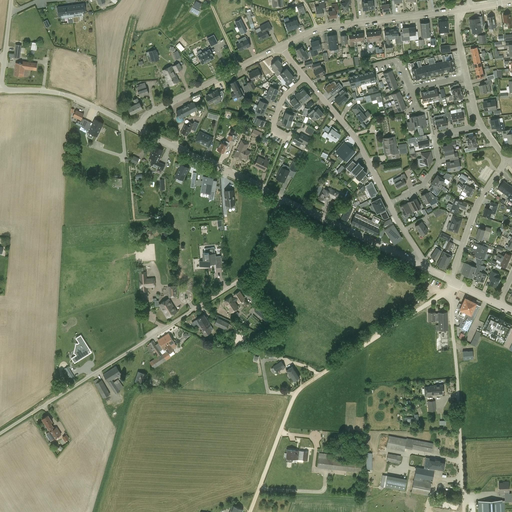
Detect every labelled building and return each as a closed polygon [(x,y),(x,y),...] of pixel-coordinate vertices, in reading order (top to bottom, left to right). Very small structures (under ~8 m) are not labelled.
[(193,6),(199,9),(202,3),(196,0),(193,6)] [(340,0),(341,3),(340,3),(342,12),(349,11),(348,6),(351,5),(350,0),(340,0)] [(363,11),(368,10),(366,0),(357,0),(359,9),(362,9),(363,11)] [(374,9),(374,7),(377,7),(376,0),(366,0),(368,10),(374,9)] [(389,4),(385,4),(385,0),(381,1),(382,5),(381,5),(382,12),(390,11),(389,4)] [(318,3),(319,6),(315,7),(316,17),(323,16),(323,12),(326,11),(324,2),(318,3)] [(306,13),(302,3),(296,6),(297,10),(298,9),(300,15),(306,13)] [(336,17),(336,13),(339,12),(337,3),(331,4),(332,11),(328,11),(329,18),(330,19),(332,19),(333,18),(336,17)] [(76,8),(71,8),(72,14),(72,17),(83,16),(82,13),(85,13),(84,4),(76,5),(76,8)] [(72,17),(72,14),(71,8),(66,9),(66,6),(58,7),(58,8),(56,8),(57,12),(58,12),(59,16),(61,15),(62,18),(72,17)] [(246,12),(251,28),(253,32),(255,30),(253,27),(254,26),(253,24),(256,22),(253,13),(252,14),(250,9),(247,10),(247,12),(246,12)] [(504,23),(505,27),(508,26),(508,28),(511,27),(511,25),(511,17),(510,17),(510,14),(507,14),(506,13),(504,14),(503,15),(504,23)] [(487,17),(488,24),(489,28),(496,27),(494,16),(493,16),(492,16),(491,16),(490,17),(487,17)] [(299,27),(300,26),(299,23),(298,24),(296,18),(289,21),(288,17),(283,19),(288,31),(299,27)] [(472,25),(473,33),(481,32),(479,18),(469,20),(470,26),(472,25)] [(439,33),(448,32),(447,21),(438,21),(439,33)] [(262,31),(257,33),(260,41),(264,39),(265,39),(269,37),(266,32),(272,29),(268,22),(259,27),(262,31)] [(436,44),(435,38),(431,39),(430,37),(429,23),(420,23),(421,37),(427,37),(427,41),(430,41),(430,45),(436,44)] [(403,36),(406,36),(407,43),(410,43),(410,44),(409,36),(408,28),(402,28),(403,36)] [(397,29),(391,30),(392,39),(392,43),(395,43),(395,44),(401,43),(401,39),(401,35),(398,35),(397,29)] [(385,38),(386,38),(386,44),(385,44),(386,51),(392,50),(392,44),(392,43),(392,41),(390,41),(390,39),(392,39),(391,30),(384,30),(385,38)] [(380,31),(373,32),(374,41),(381,40),(380,31)] [(366,33),(366,39),(367,42),(374,41),(373,32),(366,33)] [(361,43),(364,43),(363,33),(356,34),(356,42),(361,41),(361,43)] [(353,42),(356,42),(356,34),(348,35),(350,47),(353,46),(353,42)] [(213,35),(207,38),(211,46),(217,43),(213,35)] [(329,49),(335,49),(335,53),(339,52),(336,35),(327,36),(329,49)] [(238,40),(239,43),(236,44),(240,52),(251,46),(247,39),(244,40),(243,37),(238,40)] [(316,49),(321,47),(318,40),(310,43),(312,49),(309,50),(312,56),(318,54),(316,49)] [(181,52),(184,48),(179,42),(176,45),(181,52)] [(298,58),(300,57),(302,61),(309,57),(305,50),(304,51),(301,47),(296,50),(298,54),(296,55),(298,58)] [(472,52),(473,56),(479,54),(477,47),(471,48),(472,52)] [(156,49),(148,52),(151,60),(154,62),(157,61),(158,57),(156,49)] [(200,50),(197,52),(198,55),(197,55),(202,64),(214,58),(209,49),(202,53),(200,50)] [(499,51),(497,51),(494,52),(496,60),(503,59),(503,55),(499,56),(499,51)] [(481,62),(480,57),(486,56),(485,53),(482,53),(479,54),(473,56),(474,60),(473,60),(474,63),(481,62)] [(444,55),(443,55),(447,72),(448,71),(448,72),(455,70),(451,54),(448,55),(450,60),(446,61),(444,55)] [(447,72),(443,55),(441,56),(443,62),(438,63),(440,73),(447,72)] [(433,75),(440,73),(438,63),(435,64),(434,57),(430,58),(433,75)] [(427,76),(433,75),(430,58),(428,59),(429,65),(424,66),(427,76)] [(275,73),(275,74),(282,68),(280,66),(282,64),(278,59),(271,65),(273,68),(272,69),(274,72),(275,73)] [(23,76),(24,69),(36,70),(37,63),(23,61),(22,64),(16,63),(14,75),(23,76)] [(421,78),(427,76),(424,66),(421,67),(420,61),(417,61),(418,67),(417,67),(420,78),(421,78)] [(314,68),(315,70),(313,72),(317,78),(325,73),(322,67),(321,67),(320,66),(321,66),(320,62),(312,65),(311,65),(313,69),(314,68)] [(483,70),(481,62),(474,63),(475,67),(476,71),(483,70)] [(173,68),(172,69),(171,67),(163,71),(170,85),(178,81),(174,74),(182,69),(179,63),(172,66),(173,68)] [(414,80),(420,78),(417,67),(414,68),(413,63),(410,64),(414,80)] [(284,70),(282,68),(275,74),(277,76),(280,74),(283,79),(290,73),(286,68),(284,70)] [(262,77),(258,70),(249,74),(253,81),(262,77)] [(484,77),(483,70),(476,71),(477,75),(478,79),(484,77)] [(381,78),(382,81),(393,76),(391,71),(383,74),(385,77),(381,78)] [(293,82),(291,79),(294,77),(290,73),(283,79),(287,83),(285,84),(287,87),(293,82)] [(351,88),(356,87),(353,76),(348,77),(351,88)] [(387,82),(388,85),(396,82),(393,76),(382,81),(383,83),(387,82)] [(481,93),(486,92),(487,93),(491,92),(490,85),(492,84),(491,79),(488,80),(484,81),(485,84),(479,86),(481,93)] [(230,84),(233,92),(234,92),(231,94),(233,99),(237,97),(238,100),(244,97),(242,95),(244,94),(241,88),(240,89),(236,80),(230,84)] [(255,88),(251,80),(246,83),(250,90),(255,88)] [(333,96),(343,87),(338,82),(336,84),(333,81),(330,84),(329,83),(325,87),(325,88),(324,89),(328,93),(331,91),(332,92),(330,93),(333,96)] [(387,92),(390,91),(398,88),(396,82),(388,85),(389,88),(385,89),(387,92)] [(136,86),(140,97),(149,94),(145,83),(136,86)] [(268,86),(270,86),(268,92),(276,95),(278,90),(275,88),(276,86),(270,83),(268,86)] [(460,87),(453,89),(453,86),(450,87),(451,90),(452,95),(461,93),(460,87)] [(298,97),(304,104),(311,98),(303,89),(303,90),(303,89),(302,89),(300,91),(300,92),(299,93),(298,92),(296,94),(298,97)] [(343,89),(338,93),(341,96),(335,100),(340,105),(347,99),(345,95),(347,93),(343,89)] [(437,89),(431,90),(433,100),(439,99),(439,101),(442,100),(441,94),(438,95),(437,89)] [(206,96),(209,103),(220,98),(221,100),(223,99),(224,94),(222,91),(218,93),(217,91),(213,92),(209,94),(206,96)] [(385,100),(392,97),(394,100),(401,97),(399,91),(384,97),(385,100)] [(268,92),(266,96),(264,96),(263,98),(258,96),(258,97),(270,101),(271,99),(274,100),(276,95),(268,92)] [(380,92),(370,95),(371,101),(376,100),(377,102),(382,101),(380,92)] [(457,102),(456,100),(462,98),(461,93),(452,95),(449,96),(450,100),(453,100),(454,100),(454,103),(457,102)] [(298,97),(296,94),(293,96),(294,97),(289,101),(295,108),(300,104),(302,106),(304,104),(298,97)] [(259,101),(258,105),(255,104),(254,105),(266,109),(267,106),(268,106),(270,101),(258,97),(257,100),(259,101)] [(394,100),(395,103),(391,105),(392,107),(404,103),(401,97),(394,100)] [(142,109),(139,102),(137,98),(132,100),(135,104),(128,108),(131,114),(142,109)] [(482,102),(484,112),(497,110),(495,100),(482,102)] [(176,111),(178,115),(177,117),(176,118),(176,120),(178,122),(180,122),(181,122),(183,121),(183,119),(183,117),(190,113),(191,115),(192,116),(193,116),(194,115),(195,114),(195,113),(194,111),(198,109),(194,102),(176,111)] [(406,109),(404,103),(392,107),(393,110),(397,108),(398,112),(406,109)] [(356,115),(361,122),(366,118),(366,119),(371,115),(368,111),(364,115),(362,113),(363,111),(357,104),(351,109),(356,115)] [(255,111),(257,111),(256,114),(263,117),(265,112),(266,109),(254,105),(253,109),(256,110),(255,111)] [(313,121),(317,118),(317,119),(323,114),(318,108),(313,112),(311,109),(307,113),(313,121)] [(461,110),(461,112),(456,113),(458,123),(464,122),(463,117),(466,117),(464,109),(461,110)] [(73,116),(81,120),(84,114),(76,110),(73,116)] [(292,121),(293,116),(296,116),(297,113),(288,110),(287,113),(285,112),(283,118),(292,121)] [(451,112),(447,113),(449,119),(451,118),(453,124),(458,123),(456,113),(451,114),(451,112)] [(442,114),(443,118),(440,118),(442,128),(448,127),(446,119),(449,119),(447,113),(444,113),(445,114),(442,114)] [(262,119),(263,117),(256,114),(254,119),(256,120),(254,123),(263,127),(265,121),(264,121),(264,120),(262,119)] [(421,115),(415,116),(417,125),(420,125),(421,128),(426,127),(425,120),(422,121),(421,115)] [(413,126),(417,125),(415,116),(409,118),(410,123),(407,124),(409,130),(414,129),(413,126)] [(440,118),(437,119),(437,116),(434,116),(434,117),(431,118),(433,125),(435,125),(436,129),(442,128),(440,118)] [(292,126),(290,126),(292,121),(283,118),(282,123),(283,123),(282,126),(291,130),(292,126)] [(499,118),(495,119),(495,118),(489,119),(489,120),(490,123),(490,124),(491,124),(492,128),(497,127),(498,130),(504,129),(503,123),(500,124),(499,118)] [(88,134),(89,132),(97,136),(103,124),(95,119),(93,123),(85,119),(83,123),(81,126),(80,129),(88,134)] [(181,133),(182,133),(182,134),(184,135),(185,134),(187,136),(189,132),(189,133),(191,129),(195,131),(198,124),(194,122),(193,124),(189,122),(188,126),(185,125),(181,133)] [(314,130),(308,126),(305,132),(311,135),(314,130)] [(336,130),(333,127),(331,130),(325,126),(323,130),(325,132),(322,136),(326,138),(326,139),(328,140),(331,142),(332,140),(335,142),(340,135),(337,133),(335,131),(336,130)] [(253,129),(251,135),(260,139),(262,133),(253,129)] [(509,130),(502,131),(498,132),(499,134),(503,133),(504,138),(507,137),(509,143),(511,142),(511,133),(510,134),(509,130)] [(200,132),(196,140),(208,146),(212,138),(200,132)] [(465,134),(466,137),(467,143),(476,141),(475,136),(468,137),(468,133),(465,134)] [(300,136),(296,135),(293,141),(296,143),(295,145),(299,147),(301,143),(306,145),(310,138),(301,134),(300,136)] [(415,145),(418,144),(419,148),(428,146),(427,139),(426,136),(414,138),(415,145)] [(394,144),(393,137),(383,139),(384,145),(383,145),(385,155),(399,153),(398,149),(395,149),(394,144)] [(224,140),(223,143),(221,142),(217,150),(218,150),(217,151),(220,152),(220,151),(223,152),(225,148),(227,149),(229,145),(228,145),(229,142),(224,140)] [(247,159),(250,152),(246,150),(249,144),(241,140),(233,157),(239,160),(241,156),(247,159)] [(443,147),(444,152),(453,151),(452,147),(455,147),(454,141),(448,143),(448,146),(443,147)] [(477,146),(476,141),(467,143),(468,148),(464,149),(465,152),(471,151),(471,147),(477,146)] [(344,142),(335,152),(346,162),(355,152),(351,148),(351,149),(348,146),(344,142)] [(398,145),(399,155),(408,153),(407,143),(398,145)] [(158,162),(163,150),(154,146),(149,158),(153,159),(150,165),(162,170),(165,165),(158,162)] [(453,154),(453,151),(444,152),(445,158),(451,157),(451,160),(458,159),(457,153),(453,154)] [(423,163),(424,163),(425,163),(428,165),(430,162),(430,161),(432,161),(430,153),(421,154),(423,163)] [(139,159),(133,156),(130,162),(137,165),(139,159)] [(269,162),(258,157),(254,166),(264,171),(269,162)] [(459,169),(460,168),(458,160),(446,162),(447,171),(451,170),(451,172),(459,171),(459,169)] [(293,161),(289,169),(296,172),(300,164),(293,161)] [(354,177),(362,168),(363,167),(358,162),(356,165),(352,161),(346,168),(354,177)] [(383,164),(380,164),(381,172),(384,172),(401,170),(400,161),(383,164)] [(289,171),(287,170),(289,167),(283,164),(282,168),(281,167),(276,179),(284,182),(289,171)] [(181,165),(175,176),(183,180),(188,168),(181,165)] [(365,175),(367,173),(362,168),(354,177),(362,184),(368,178),(365,175)] [(397,178),(399,181),(394,183),(397,189),(406,185),(404,181),(407,180),(404,173),(401,175),(401,176),(397,178)] [(448,180),(450,177),(453,179),(454,176),(452,175),(446,173),(443,177),(441,178),(437,175),(434,179),(443,187),(446,184),(443,182),(444,180),(445,179),(448,180)] [(468,177),(461,173),(461,174),(460,173),(457,177),(458,178),(458,179),(465,183),(468,177)] [(213,177),(203,176),(200,192),(209,193),(208,199),(213,200),(216,181),(212,180),(213,177)] [(437,196),(443,187),(434,179),(430,184),(434,187),(434,189),(431,192),(437,196)] [(369,183),(365,186),(371,198),(375,196),(375,194),(377,193),(371,181),(369,183)] [(498,189),(504,193),(510,185),(504,181),(498,189)] [(463,190),(462,191),(460,194),(464,196),(466,194),(469,196),(468,197),(470,198),(472,195),(472,194),(475,189),(470,186),(470,187),(466,185),(463,184),(462,186),(459,183),(457,185),(460,188),(463,190)] [(328,192),(324,190),(319,199),(326,202),(328,199),(330,196),(336,199),(338,194),(329,189),(328,192)] [(226,208),(230,208),(230,205),(234,204),(233,191),(225,191),(226,208)] [(425,204),(429,202),(434,203),(437,201),(436,199),(432,194),(429,196),(428,196),(426,193),(421,196),(425,204)] [(371,202),(374,208),(382,204),(380,198),(371,202)] [(416,199),(407,203),(412,211),(420,207),(416,199)] [(453,199),(452,202),(453,202),(450,211),(456,213),(459,207),(465,209),(467,204),(460,202),(453,199)] [(408,216),(408,215),(412,213),(412,212),(412,211),(407,203),(400,207),(404,214),(403,215),(404,217),(405,218),(408,216)] [(498,205),(491,203),(489,209),(486,208),(483,215),(490,217),(491,213),(495,214),(498,205)] [(385,209),(382,204),(374,208),(377,213),(385,209)] [(346,206),(341,218),(346,221),(352,209),(346,206)] [(433,212),(436,217),(446,212),(439,208),(433,212)] [(351,223),(357,226),(362,216),(355,213),(351,223)] [(363,229),(368,219),(362,216),(357,226),(363,229)] [(452,222),(453,223),(451,228),(457,230),(461,220),(454,217),(452,222)] [(363,229),(370,232),(374,222),(368,219),(363,229)] [(414,226),(421,236),(428,231),(421,221),(414,226)] [(370,232),(376,235),(381,225),(374,222),(370,232)] [(393,224),(385,229),(389,236),(392,235),(395,240),(401,237),(393,224)] [(486,226),(485,230),(479,228),(476,238),(482,240),(484,235),(488,236),(489,234),(490,234),(492,228),(486,226)] [(449,241),(451,237),(441,232),(439,237),(449,241)] [(449,251),(453,244),(448,241),(444,249),(449,251)] [(487,253),(488,249),(491,250),(491,249),(492,249),(493,248),(493,247),(475,241),(475,243),(474,243),(473,245),(478,247),(477,250),(487,253)] [(221,256),(215,257),(215,253),(214,247),(208,248),(208,253),(202,253),(204,267),(210,266),(210,265),(215,264),(215,261),(221,261),(221,256)] [(431,257),(436,260),(442,251),(436,248),(431,257)] [(486,254),(487,253),(477,250),(472,248),(471,251),(476,252),(475,256),(483,259),(486,253),(486,254)] [(452,256),(443,252),(437,265),(446,269),(452,256)] [(498,253),(497,256),(509,261),(511,255),(506,253),(505,256),(498,253)] [(509,261),(497,256),(495,258),(502,262),(501,264),(492,260),(491,261),(490,264),(500,269),(502,266),(506,268),(506,267),(507,267),(508,265),(508,264),(509,261)] [(484,266),(482,265),(484,261),(480,259),(479,264),(478,265),(475,273),(473,279),(476,280),(477,279),(480,280),(480,281),(480,282),(483,283),(483,282),(484,282),(487,274),(486,274),(487,272),(483,270),(484,266)] [(476,264),(475,267),(466,263),(463,269),(467,271),(465,276),(472,278),(474,273),(475,273),(478,265),(476,264)] [(146,271),(138,272),(140,293),(147,293),(147,288),(155,287),(155,278),(147,279),(146,271)] [(500,279),(497,278),(499,274),(492,271),(488,278),(491,280),(490,284),(496,287),(500,279)] [(167,287),(168,297),(176,297),(176,286),(167,287)] [(227,304),(230,309),(232,312),(237,309),(233,302),(237,300),(238,303),(244,299),(239,292),(234,296),(232,297),(233,298),(231,299),(231,298),(226,302),(225,303),(226,305),(227,304)] [(460,310),(458,315),(459,316),(461,317),(463,318),(465,313),(474,317),(479,307),(480,306),(479,305),(478,305),(475,304),(475,303),(474,302),(472,301),(471,302),(465,298),(462,305),(459,304),(458,306),(459,307),(458,309),(460,310)] [(168,299),(159,305),(167,317),(176,311),(168,299)] [(268,323),(272,318),(259,307),(255,311),(268,323)] [(435,321),(438,321),(438,325),(435,325),(436,350),(449,350),(448,330),(447,312),(438,313),(435,314),(434,312),(428,312),(428,321),(435,321)] [(460,320),(458,322),(460,323),(458,327),(467,331),(474,317),(465,313),(463,318),(461,317),(460,320)] [(490,314),(483,329),(486,330),(485,331),(489,333),(489,332),(492,333),(491,334),(496,337),(497,336),(500,337),(499,338),(502,339),(503,339),(506,340),(511,326),(511,324),(504,321),(499,318),(490,314)] [(201,330),(201,331),(205,336),(211,332),(210,331),(213,329),(204,315),(196,320),(195,321),(201,330)] [(229,324),(229,323),(217,318),(214,325),(226,330),(230,332),(232,325),(229,324)] [(477,331),(470,344),(476,347),(481,336),(480,335),(481,333),(477,331)] [(155,355),(157,357),(166,351),(168,354),(173,351),(170,345),(173,342),(168,334),(158,341),(159,342),(156,344),(153,341),(149,344),(150,345),(146,347),(150,353),(149,353),(152,357),(155,355)] [(75,359),(73,360),(74,363),(77,361),(86,355),(87,355),(88,354),(87,352),(87,350),(89,349),(88,347),(82,337),(81,335),(75,338),(77,340),(78,342),(80,344),(78,345),(77,345),(75,352),(77,352),(78,354),(76,355),(74,356),(75,359)] [(166,351),(157,357),(149,362),(154,368),(171,357),(170,357),(168,354),(166,351)] [(462,352),(463,360),(473,359),(472,351),(462,352)] [(79,362),(80,364),(74,368),(79,375),(92,366),(86,357),(79,362)] [(273,367),(276,373),(285,367),(281,361),(273,367)] [(114,382),(112,380),(117,376),(118,377),(121,375),(116,366),(103,375),(108,382),(115,394),(119,392),(119,391),(123,387),(118,379),(114,382)] [(286,371),(289,375),(288,376),(289,378),(291,378),(293,381),(299,377),(292,366),(286,371)] [(67,367),(64,369),(66,373),(67,373),(68,375),(72,380),(75,378),(69,369),(67,367)] [(144,385),(147,374),(144,373),(145,371),(142,371),(142,372),(138,371),(134,382),(144,385)] [(93,381),(95,384),(103,398),(110,394),(102,380),(99,381),(98,379),(93,381)] [(442,385),(430,386),(424,387),(425,397),(431,396),(431,395),(443,394),(442,385)] [(419,403),(419,401),(413,404),(413,403),(409,405),(411,411),(415,409),(424,405),(423,402),(419,403)] [(435,401),(427,401),(428,411),(436,411),(435,401)] [(414,417),(412,418),(412,417),(404,417),(404,422),(406,422),(407,427),(408,427),(408,431),(413,431),(412,427),(411,427),(413,427),(418,427),(418,424),(413,425),(413,423),(417,423),(417,420),(418,420),(418,414),(414,414),(414,417)] [(48,431),(49,430),(49,431),(49,432),(54,440),(61,435),(56,427),(55,427),(54,427),(51,423),(52,422),(48,415),(42,419),(46,426),(48,431)] [(411,449),(431,452),(433,443),(406,438),(406,439),(404,439),(388,436),(386,448),(404,452),(405,448),(411,449)] [(293,460),(293,459),(307,460),(308,452),(287,450),(286,458),(287,458),(287,459),(287,460),(287,461),(288,462),(291,462),(292,462),(292,461),(293,460)] [(327,454),(319,453),(317,468),(358,473),(358,471),(364,472),(365,464),(326,459),(327,454)] [(401,456),(388,454),(386,461),(399,464),(401,456)] [(425,461),(423,469),(416,468),(413,480),(411,493),(429,496),(431,484),(430,483),(430,481),(432,481),(434,471),(433,471),(434,469),(443,471),(445,461),(430,458),(429,462),(425,461)] [(405,491),(407,479),(387,475),(385,487),(405,491)] [(499,493),(504,493),(504,501),(502,501),(502,500),(477,501),(477,511),(504,511),(504,502),(511,502),(511,493),(509,493),(509,492),(508,482),(503,482),(503,483),(498,483),(499,493)]
